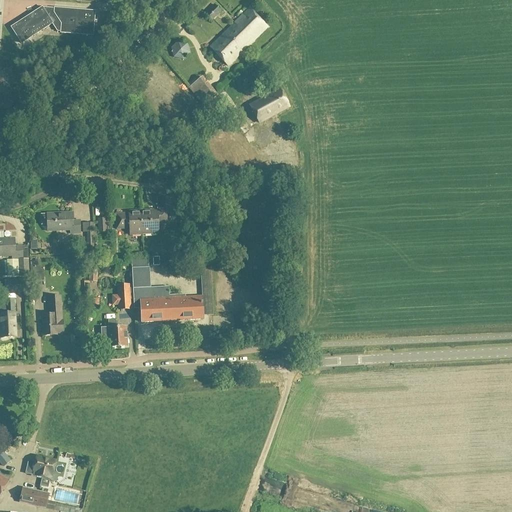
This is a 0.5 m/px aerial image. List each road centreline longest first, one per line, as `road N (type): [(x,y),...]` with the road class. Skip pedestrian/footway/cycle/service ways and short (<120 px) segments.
road 1 (tertiary): [(511,351),(42,380)]
road 2 (unclassified): [(0,169),(165,22)]
road 3 (residential): [(0,504),(14,489),(42,380)]
